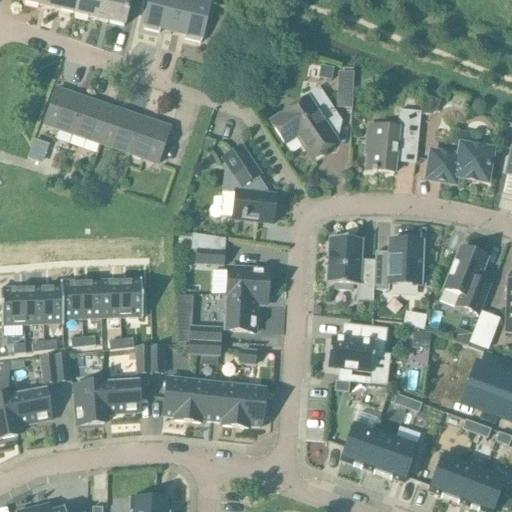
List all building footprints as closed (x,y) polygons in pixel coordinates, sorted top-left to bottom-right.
[(24,0),(23,5),(48,10),(50,0),(24,0)] [(49,11),(73,16),(76,0),(50,0),(48,10),(49,11)] [(76,0),(73,16),(98,22),(103,0),(76,0)] [(103,0),(98,22),(123,27),(129,0),(103,0)] [(149,0),(143,30),(159,34),(160,29),(172,32),(179,0),(149,0)] [(184,39),(200,43),(210,1),(207,0),(179,0),(172,32),(185,35),(184,39)] [(44,128),(73,137),(85,100),(56,91),(44,128)] [(297,139),(312,162),(337,145),(331,135),(341,128),(342,123),(322,93),(315,91),(305,98),(306,101),(271,125),(285,146),(297,139)] [(73,137),(101,147),(113,110),(85,100),(73,137)] [(101,147),(129,156),(141,119),(113,110),(101,147)] [(396,161),(402,161),(403,147),(417,149),(421,116),(421,114),(399,112),(398,122),(401,122),(401,130),(368,127),(366,156),(368,157),(366,172),(394,175),(396,161)] [(158,165),(170,129),(141,119),(129,156),(158,165)] [(427,181),(455,186),(457,179),(487,184),(493,153),(473,149),(475,137),(454,133),(452,145),(461,147),(459,159),(431,154),(427,181)] [(27,161),(39,165),(45,146),(34,142),(31,152),(27,161)] [(241,148),(221,161),(225,166),(222,195),(233,196),(230,221),(273,226),(276,198),(265,197),(265,193),(257,181),(260,178),(241,148)] [(373,303),(373,292),(375,264),(360,263),(362,242),(329,240),(328,257),(327,270),(328,270),(327,286),(334,287),(334,292),(351,293),(352,288),(358,288),(357,302),(373,303)] [(373,292),(389,293),(389,287),(420,289),(423,245),(390,243),(389,255),(375,254),(375,264),(373,292)] [(481,255),(468,250),(467,253),(460,250),(444,291),(459,297),(455,308),(479,317),(490,288),(478,283),(487,261),(480,258),(481,255)] [(195,268),(223,269),(224,253),(196,251),(195,268)] [(268,272),(228,270),(227,298),(229,298),(257,299),(266,300),(268,272)] [(141,282),(121,283),(122,321),(142,320),(141,282)] [(121,283),(100,284),(102,321),(122,321),(121,283)] [(62,285),(60,285),(60,289),(62,289),(63,323),(82,322),(80,284),(62,285)] [(100,284),(80,284),(82,322),(102,321),(100,284)] [(60,289),(40,290),(41,328),(63,327),(63,323),(62,289),(60,289)] [(40,290),(20,291),(21,328),(41,328),(40,290)] [(20,291),(0,291),(0,300),(1,329),(21,328),(20,291)] [(192,297),(174,298),(177,345),(188,344),(204,344),(220,345),(221,331),(191,329),(192,297)] [(229,298),(227,333),(255,335),(257,299),(229,298)] [(487,352),(498,322),(481,315),(470,345),(484,351),(487,352)] [(452,342),(465,346),(470,331),(457,326),(452,342)] [(327,370),(371,375),(373,355),(383,356),(385,332),(359,329),(357,344),(331,341),(327,370)] [(94,339),(82,340),(83,350),(95,348),(94,339)] [(82,340),(70,341),(71,351),(83,350),(82,340)] [(132,341),(121,342),(122,352),(133,351),(132,341)] [(121,342),(109,344),(110,353),(122,352),(121,342)] [(55,343),(43,344),(44,354),(56,353),(55,343)] [(43,344),(31,346),(32,355),(44,354),(43,344)] [(187,359),(203,360),(204,344),(188,344),(187,359)] [(204,344),(203,360),(219,360),(220,345),(204,344)] [(470,345),(468,350),(483,355),(484,351),(470,345)] [(24,346),(12,348),(13,357),(25,356),(24,346)] [(149,378),(149,350),(134,350),(135,378),(149,378)] [(163,350),(149,350),(149,378),(164,378),(163,350)] [(240,367),(255,369),(256,353),(241,351),(240,367)] [(475,369),(462,403),(480,410),(480,411),(484,412),(484,411),(511,421),(511,366),(485,357),(480,371),(475,369)] [(68,358),(53,359),(56,386),(70,385),(68,358)] [(56,386),(53,359),(38,360),(41,387),(56,386)] [(22,362),(10,364),(10,371),(23,369),(22,362)] [(193,384),(167,381),(163,419),(173,421),(173,423),(188,425),(193,384)] [(349,385),(335,383),(334,393),(348,395),(349,385)] [(215,386),(193,384),(188,425),(201,427),(201,424),(211,425),(215,386)] [(235,430),(239,389),(215,386),(211,425),(221,426),(221,428),(235,430)] [(102,417),(101,387),(73,388),(76,428),(103,426),(102,417)] [(102,387),(101,387),(102,417),(139,415),(138,394),(137,387),(130,388),(105,389),(104,387),(102,387)] [(264,392),(239,389),(235,430),(248,431),(249,429),(260,430),(262,414),(264,414),(265,404),(263,404),(264,392)] [(45,395),(10,402),(16,430),(51,423),(45,395)] [(404,411),(408,401),(396,396),(392,406),(404,411)] [(9,400),(0,401),(0,441),(17,438),(9,400)] [(408,401),(404,411),(418,416),(421,406),(408,401)] [(473,436),(476,427),(465,422),(462,432),(473,436)] [(310,425),(309,438),(323,439),(324,425),(310,425)] [(353,426),(341,463),(361,471),(373,433),(353,426)] [(490,432),(476,427),(473,436),(487,441),(490,432)] [(373,433),(361,471),(381,477),(394,441),(373,433)] [(498,434),(494,444),(508,449),(511,439),(498,434)] [(394,441),(381,477),(403,485),(415,448),(394,441)] [(442,457),(428,494),(449,502),(462,465),(463,465),(442,457)] [(462,465),(449,502),(470,510),(483,473),(462,465)] [(492,511),(504,481),(483,473),(470,510),(476,511),(492,511)] [(130,502),(129,511),(169,511),(169,503),(130,502)]
